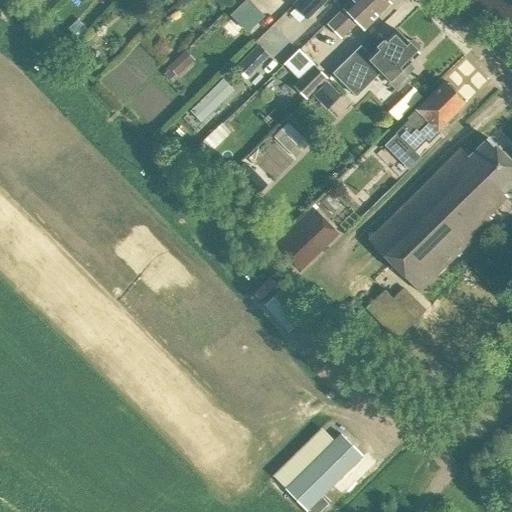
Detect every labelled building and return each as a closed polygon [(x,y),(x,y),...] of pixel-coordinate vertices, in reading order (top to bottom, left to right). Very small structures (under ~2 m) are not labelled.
[(257,0),(247,0),(235,12),(252,30),(270,13),(257,0)] [(327,0),(332,0),(333,1),(334,0),(295,0),(291,4),(306,20),(327,0)] [(389,5),(384,0),(352,0),(342,10),(343,11),(326,26),(341,40),(356,25),(362,31),(389,5)] [(408,64),(418,54),(417,52),(417,48),(418,47),(412,41),(412,42),(408,42),(406,40),(405,41),(394,30),(367,55),(359,46),(331,73),(352,97),(377,74),(395,92),(409,79),(406,76),(413,69),(408,64)] [(176,77),(194,61),(185,51),(167,67),(176,77)] [(246,80),(261,64),(250,53),(234,69),(246,80)] [(92,72),(100,64),(93,57),(85,65),(92,72)] [(304,97),(324,78),(313,65),(292,85),(304,97)] [(437,131),(460,107),(460,102),(442,83),(406,119),(408,121),(395,133),(413,152),(424,141),(427,144),(439,133),(437,131)] [(223,122),(208,138),(216,146),(232,130),(223,122)] [(294,158),(307,145),(286,124),(273,138),(294,158)] [(507,199),(502,194),(511,184),(511,164),(487,139),(468,158),(460,150),(367,241),(419,294),(478,236),(476,234),(491,220),(488,218),(507,199)] [(203,157),(211,150),(204,141),(195,149),(203,157)] [(266,186),(250,170),(263,157),(257,151),(244,164),(231,176),(253,199),(266,186)] [(199,192),(208,183),(199,174),(190,182),(199,192)] [(298,221),(271,248),(289,266),(316,240),(298,221)] [(309,314),(283,286),(261,306),(286,334),(309,314)] [(395,340),(424,312),(403,289),(392,299),(384,291),(365,310),(395,340)] [(320,511),(329,504),(322,497),(363,456),(341,434),(285,490),(306,511),(305,511),(320,511)]
